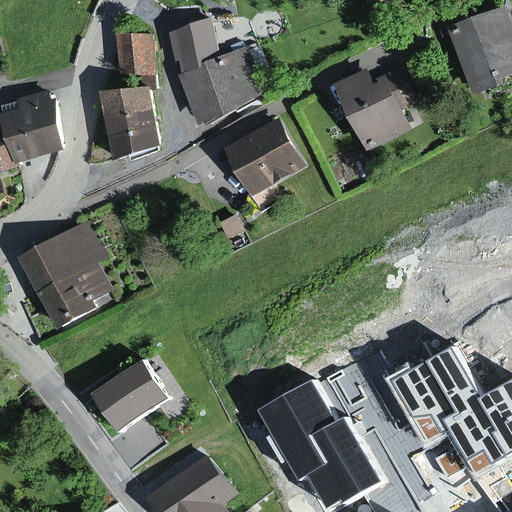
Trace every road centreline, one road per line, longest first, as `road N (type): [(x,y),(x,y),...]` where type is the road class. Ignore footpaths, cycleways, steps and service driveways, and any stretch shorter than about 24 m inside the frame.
road 1 (residential): [(33,226),(74,176),(95,77),(123,0)]
road 2 (residential): [(153,511),(47,371)]
road 3 (residential): [(47,371),(25,299),(33,226)]
